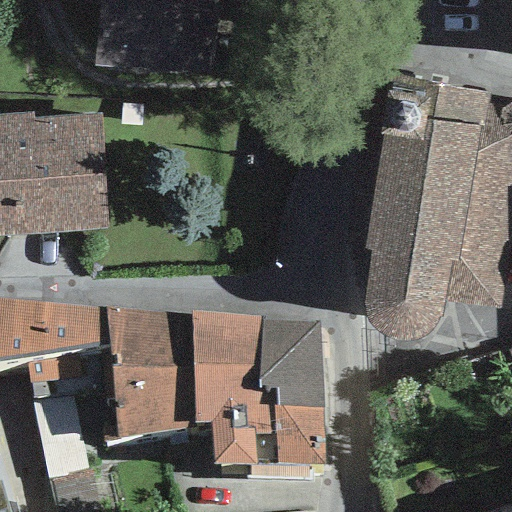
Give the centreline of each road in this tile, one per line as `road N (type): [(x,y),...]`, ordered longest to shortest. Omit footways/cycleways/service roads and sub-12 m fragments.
road 1 (residential): [(0,288),(332,305)]
road 2 (residential): [(332,305),(352,47)]
road 3 (residential): [(339,378),(511,359)]
road 4 (residential): [(352,47),(511,75)]
road 5 (residential): [(340,511),(339,378)]
